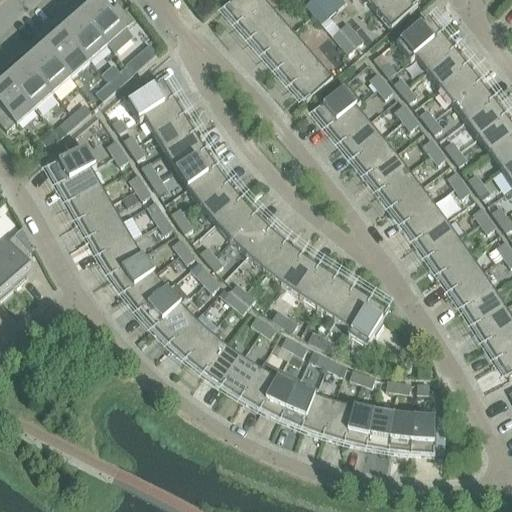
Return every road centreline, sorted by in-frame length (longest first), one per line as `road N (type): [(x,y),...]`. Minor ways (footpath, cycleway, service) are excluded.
road 1 (residential): [(503,482),(473,490),(377,490),(263,457),(199,420),(75,296)]
road 2 (residential): [(365,244),(346,253),(295,221),(209,109),(202,51)]
road 3 (residential): [(503,482),(497,450),(365,244)]
road 4 (residential): [(365,244),(357,217),(287,133),(218,56),(202,51)]
road 5 (residential): [(75,296),(0,163)]
